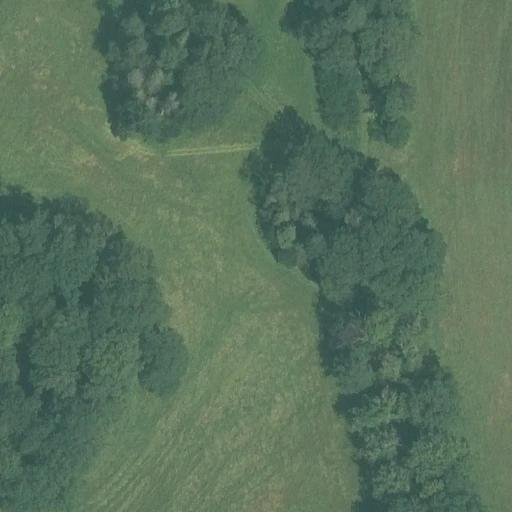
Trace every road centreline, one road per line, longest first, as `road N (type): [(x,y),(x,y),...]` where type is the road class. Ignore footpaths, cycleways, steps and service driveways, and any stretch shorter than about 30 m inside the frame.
road 1 (track): [(422,511),(383,158),(390,0)]
road 2 (track): [(388,209),(163,0)]
